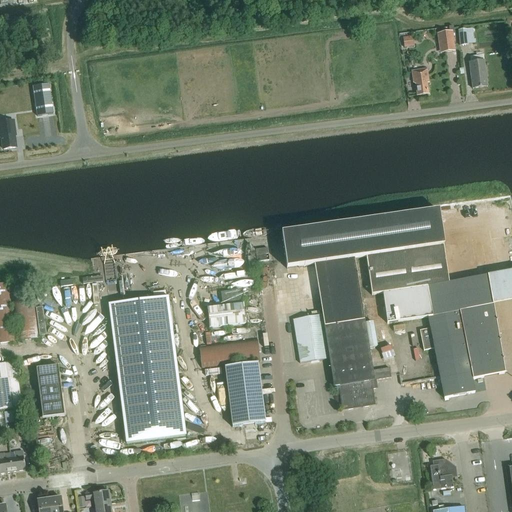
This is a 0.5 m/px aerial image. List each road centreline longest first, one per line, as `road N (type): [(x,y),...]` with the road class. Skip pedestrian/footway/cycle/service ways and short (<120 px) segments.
road 1 (unclassified): [(0,166),(511,102)]
road 2 (unclassified): [(511,418),(274,451)]
road 3 (unknown): [(276,371),(301,369),(315,417),(381,410),(396,397),(388,350)]
road 4 (unknown): [(245,455),(207,410),(176,276)]
road 5 (unknown): [(86,479),(68,317)]
road 6 (track): [(84,153),(66,39),(79,0)]
road 7 (unclassified): [(129,472),(274,451)]
road 8 (residential): [(0,491),(129,472)]
road 9 (unknown): [(511,390),(495,414),(501,511)]
